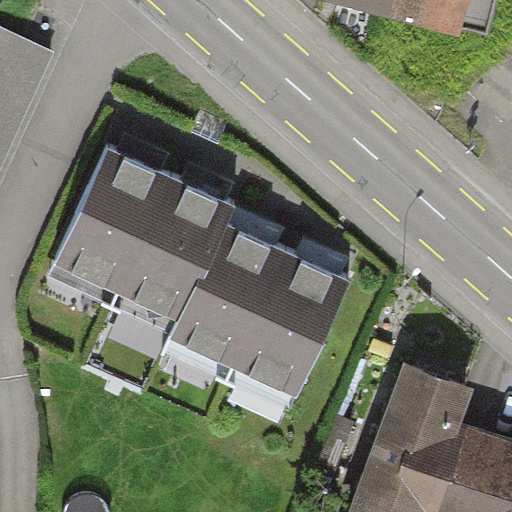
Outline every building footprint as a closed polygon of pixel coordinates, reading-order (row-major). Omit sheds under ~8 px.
[(403,0),(467,19),(472,0),(403,0)] [(0,20),(0,184),(52,39),(0,20)] [(39,263),(104,292),(162,163),(96,134),(39,263)] [(104,292),(169,321),(227,192),(162,163),(104,292)] [(165,336),(230,365),(288,236),(223,207),(165,336)] [(230,365),(295,394),(353,265),(288,236),(230,365)] [(511,511),(511,433),(461,417),(474,380),(400,356),(342,511),(511,511)]
